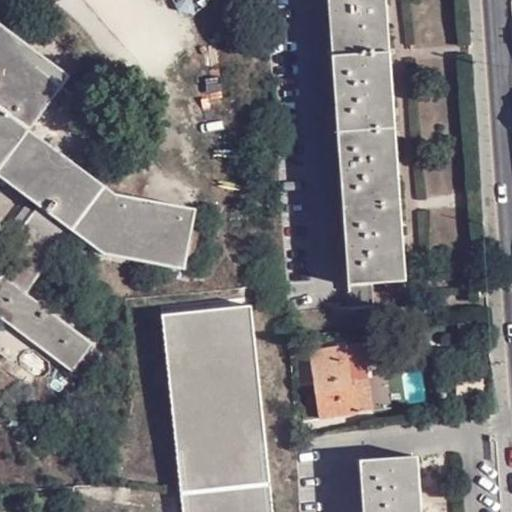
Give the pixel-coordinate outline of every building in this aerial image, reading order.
[(329,0),(350,287),(374,285),(407,283),(386,0),(329,0)] [(104,189),(31,131),(67,78),(0,27),(0,178),(39,207),(8,250),(17,257),(0,280),(0,317),(73,372),(94,343),(27,294),(71,233),(105,257),(183,271),(195,213),(116,197),(104,189)] [(374,285),(350,287),(351,310),(375,308),(374,285)] [(272,511),(253,316),(161,328),(184,511),(272,511)] [(380,343),(350,347),(355,382),(371,379),(369,366),(384,365),(380,343)] [(355,382),(350,347),(312,353),(321,419),(360,413),(360,412),(355,382)] [(355,382),(360,412),(376,410),(371,379),(355,382)] [(422,511),(422,504),(414,505),(413,492),(422,491),(419,459),(361,463),(364,511),(422,511)] [(414,505),(422,504),(422,491),(413,492),(414,505)]
